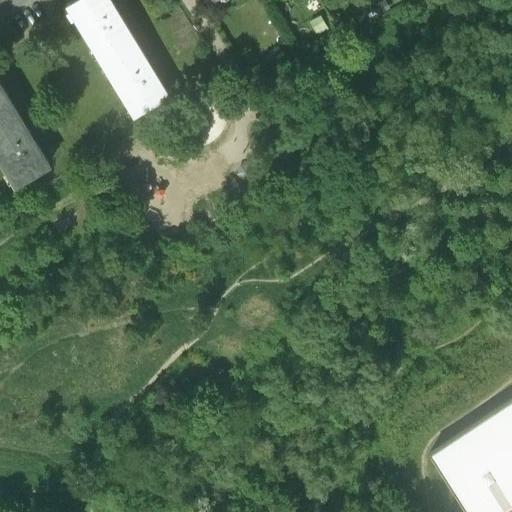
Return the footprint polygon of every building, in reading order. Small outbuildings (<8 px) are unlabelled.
[(133,43),(106,0),(77,0),(64,8),(99,64),(133,43)] [(167,99),(133,43),(99,64),(133,120),(167,99)] [(0,121),(17,111),(0,83),(0,121)] [(51,167),(17,111),(0,121),(0,160),(17,188),(51,167)] [(511,511),(511,497),(489,511),(511,511)]
